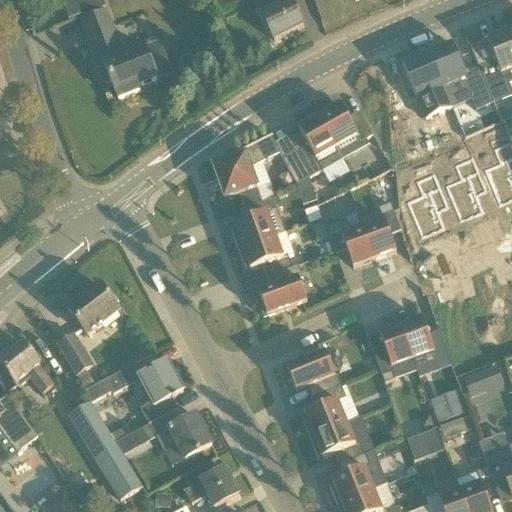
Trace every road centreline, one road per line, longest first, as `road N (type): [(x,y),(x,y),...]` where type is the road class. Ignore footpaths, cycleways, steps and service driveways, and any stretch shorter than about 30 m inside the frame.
road 1 (secondary): [(116,204),(196,146),(384,36),(481,0)]
road 2 (tertiary): [(85,223),(42,126),(7,0)]
road 3 (residential): [(216,377),(412,283)]
road 4 (residential): [(216,377),(116,204)]
road 5 (residential): [(285,511),(216,377)]
